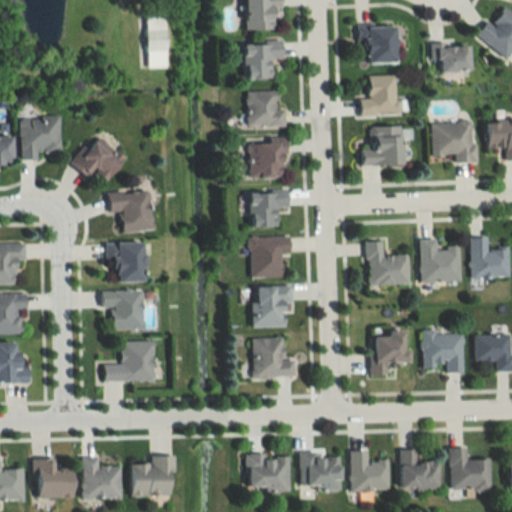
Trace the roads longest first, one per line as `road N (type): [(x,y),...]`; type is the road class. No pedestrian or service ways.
road 1 (residential): [(511,413),(0,423)]
road 2 (residential): [(326,417),(310,0)]
road 3 (residential): [(63,422),(63,222),(48,208)]
road 4 (residential): [(317,210),(511,201)]
